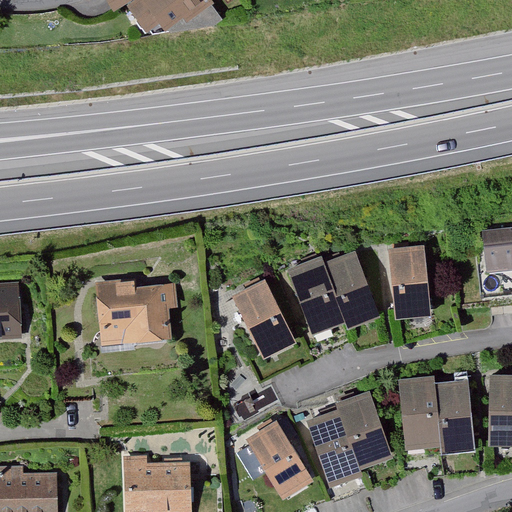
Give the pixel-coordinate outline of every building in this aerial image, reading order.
[(210,7),(204,0),(148,0),(144,3),(142,0),(112,0),(109,2),(120,18),(134,8),(160,43),(210,7)] [(511,235),(488,236),(490,274),(511,272),(511,235)] [(425,255),(394,257),(399,324),(430,321),(425,255)] [(323,265),(294,276),(318,338),(347,327),(350,333),(379,322),(355,261),(326,272),(323,265)] [(136,287),(103,287),(104,346),(169,345),(169,312),(176,312),(175,292),(136,293),(136,287)] [(19,290),(0,289),(0,337),(20,338),(19,290)] [(264,291),(239,304),(269,362),(295,349),(264,291)] [(511,383),(496,383),(494,451),(511,451),(511,383)] [(436,384),(405,386),(409,454),(445,452),(445,458),(473,457),(469,390),(437,392),(436,384)] [(342,418),(311,430),(335,491),(363,480),(362,476),(391,464),(366,401),(340,412),(342,418)] [(280,431),(253,446),(284,502),(311,487),(280,431)] [(147,461),(128,461),(129,511),(190,511),(190,468),(147,469),(147,461)] [(23,471),(0,471),(0,511),(55,511),(55,481),(23,481),(23,471)]
